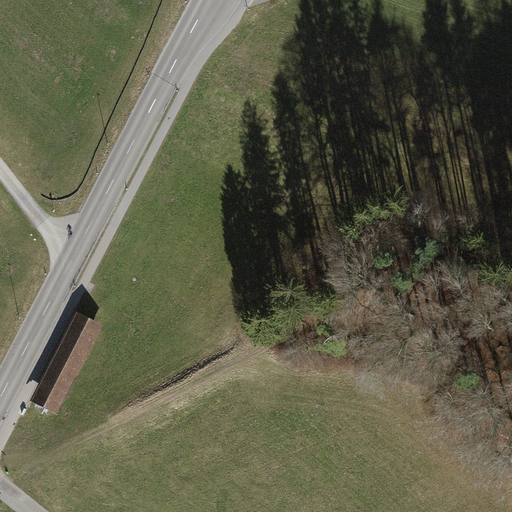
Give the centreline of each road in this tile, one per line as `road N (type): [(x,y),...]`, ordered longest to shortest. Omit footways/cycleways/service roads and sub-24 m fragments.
road 1 (track): [(0,484),(279,327),(390,303),(511,338)]
road 2 (tertiary): [(0,401),(210,0)]
